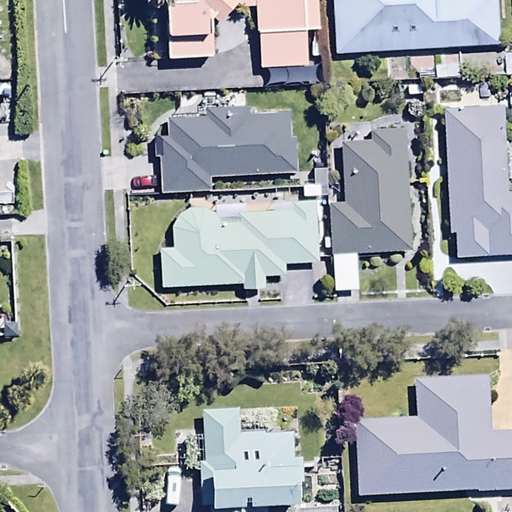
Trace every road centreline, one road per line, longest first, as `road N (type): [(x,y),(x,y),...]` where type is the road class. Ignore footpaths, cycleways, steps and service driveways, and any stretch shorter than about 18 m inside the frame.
road 1 (residential): [(511,313),(88,332)]
road 2 (residential): [(67,0),(88,332)]
